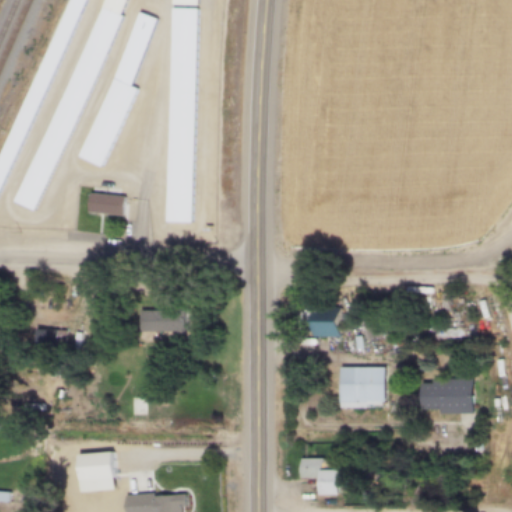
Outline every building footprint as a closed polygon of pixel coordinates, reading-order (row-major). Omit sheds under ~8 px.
[(69,0),(0,165),(0,207),(86,0),(69,0)] [(119,13),(97,5),(21,205),(43,213),(119,13)] [(173,8),(168,223),(194,223),(199,8),(173,8)] [(80,157),(105,168),(137,88),(112,77),(80,157)] [(91,214),(127,214),(127,195),(91,195),(91,214)] [(344,336),(344,309),(300,309),(300,336),(344,336)] [(186,333),(186,311),(141,311),(141,333),(186,333)] [(385,320),(367,320),(367,340),(385,340),(385,320)] [(67,349),(67,331),(48,331),(48,349),(67,349)] [(342,408),(387,408),(387,368),(342,367),(342,408)] [(476,414),(476,381),(425,381),(425,414),(476,414)] [(326,459),(303,459),(304,497),(347,497),(346,470),(326,470),(326,459)] [(126,462),(90,462),(90,489),(126,489),(126,462)] [(9,494),(0,494),(1,502),(10,501),(9,494)] [(185,511),(189,510),(189,495),(128,496),(128,511),(185,511)]
